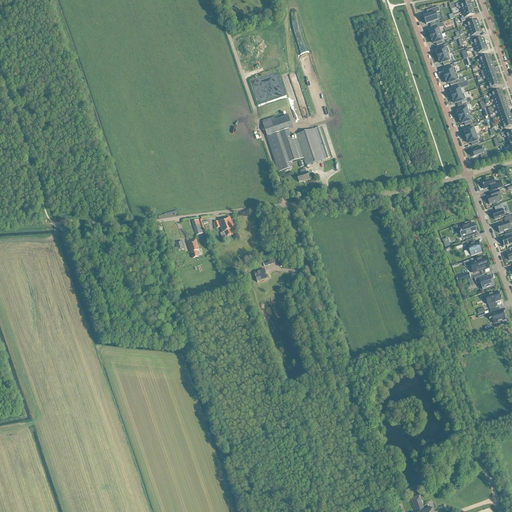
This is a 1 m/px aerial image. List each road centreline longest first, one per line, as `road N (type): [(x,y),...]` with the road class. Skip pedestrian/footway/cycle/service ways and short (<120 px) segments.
road 1 (track): [(392,511),(286,205)]
road 2 (unclassified): [(286,205),(467,175)]
road 3 (unclassified): [(407,3),(467,175)]
road 4 (unclassified): [(228,33),(286,205)]
road 5 (unclassified): [(133,225),(286,205)]
road 6 (unclassified): [(467,175),(511,298)]
